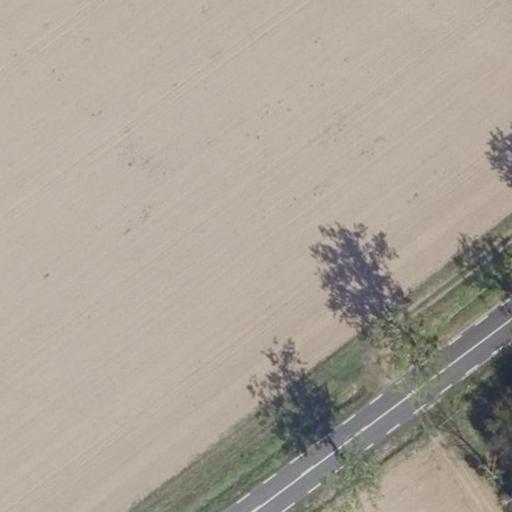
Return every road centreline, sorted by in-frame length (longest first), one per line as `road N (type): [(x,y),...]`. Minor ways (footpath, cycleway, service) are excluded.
road 1 (secondary): [(261,511),(511,325)]
road 2 (track): [(505,511),(424,390)]
